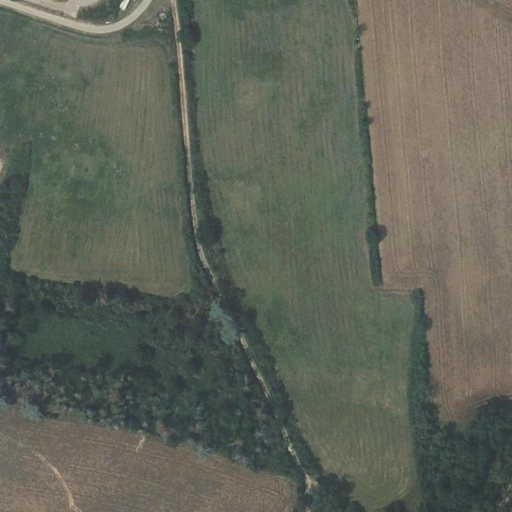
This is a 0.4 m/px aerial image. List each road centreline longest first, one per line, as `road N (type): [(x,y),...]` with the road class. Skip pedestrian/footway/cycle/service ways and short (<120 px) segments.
road 1 (track): [(173,0),(196,238),(324,511)]
road 2 (unclassified): [(148,0),(128,21),(82,30),(0,2)]
